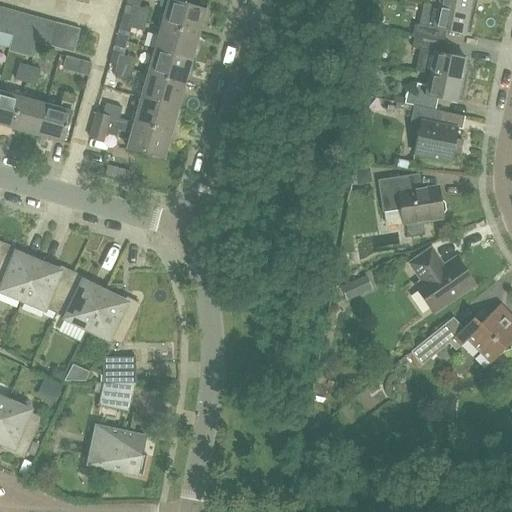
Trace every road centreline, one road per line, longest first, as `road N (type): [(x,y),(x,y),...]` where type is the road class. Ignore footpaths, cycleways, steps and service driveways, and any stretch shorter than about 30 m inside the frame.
road 1 (residential): [(190,510),(214,357),(205,289),(183,230)]
road 2 (residential): [(183,230),(202,195),(257,0)]
road 3 (residential): [(183,230),(0,175)]
